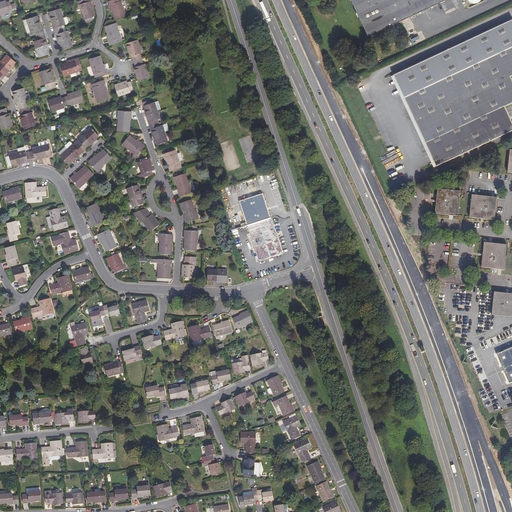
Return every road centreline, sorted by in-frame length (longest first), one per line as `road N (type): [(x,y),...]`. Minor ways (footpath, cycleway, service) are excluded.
road 1 (trunk): [(286,54),(410,340),(466,511)]
road 2 (trunk): [(481,511),(440,377),(329,110)]
road 3 (trunk): [(467,411),(356,149),(329,110)]
road 4 (secondary): [(231,0),(317,268)]
road 5 (secondary): [(321,281),(398,511)]
road 6 (residential): [(286,363),(356,511)]
road 7 (trunk): [(329,110),(275,0)]
